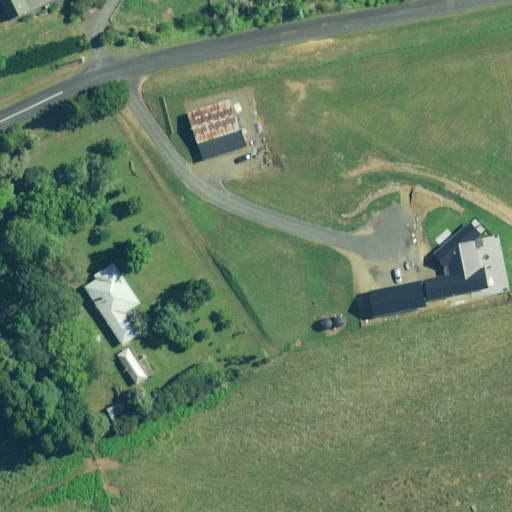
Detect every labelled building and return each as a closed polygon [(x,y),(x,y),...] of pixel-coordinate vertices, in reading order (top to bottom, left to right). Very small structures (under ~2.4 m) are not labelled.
[(14,0),(22,17),(57,0),(14,0)] [(248,148),(233,100),(190,113),(205,161),(248,148)] [(140,336),(132,324),(140,318),(134,308),(141,303),(116,264),(97,276),(99,280),(87,288),(124,346),(140,336)] [(330,328),(313,331),(316,347),(333,345),(330,328)] [(149,378),(131,350),(120,356),(138,385),(149,378)] [(126,401),(108,411),(114,421),(131,412),(126,401)]
